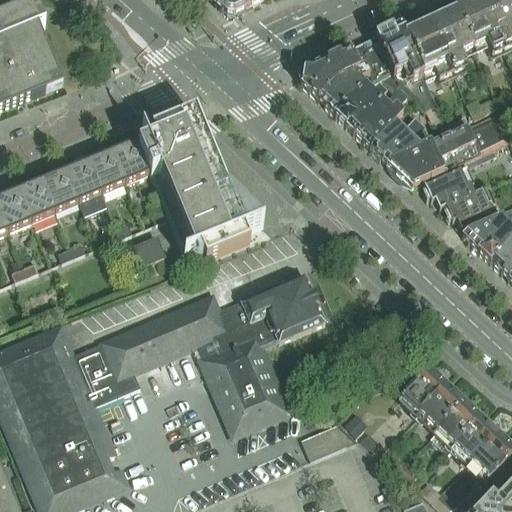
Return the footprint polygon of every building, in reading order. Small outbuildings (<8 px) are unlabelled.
[(260,0),(259,0),(212,0),(211,2),(226,18),(226,20),(234,20),(233,19),(260,0)] [(511,44),(508,36),(511,33),(511,6),(509,0),(498,0),(482,7),(502,52),(511,47),(511,44)] [(0,120),(61,95),(53,77),(37,37),(28,15),(26,10),(25,9),(25,7),(0,17),(0,120)] [(482,7),(458,19),(472,52),(484,46),(490,58),(502,52),(482,7)] [(458,19),(431,31),(451,76),(462,70),(458,60),(472,52),(458,19)] [(431,31),(406,43),(423,84),(432,79),(434,83),(451,76),(431,31)] [(343,58),(350,74),(355,86),(362,92),(364,91),(367,89),(370,91),(381,86),(392,99),(398,92),(424,114),(432,106),(423,84),(406,43),(403,38),(395,42),(391,35),(374,43),(343,58)] [(345,77),(350,74),(343,58),(319,69),(301,78),(298,90),(316,106),(329,93),(345,77)] [(362,92),(355,86),(350,74),(345,77),(329,93),(316,106),(333,123),(362,92)] [(364,91),(362,92),(333,123),(350,139),(379,108),(383,104),(370,91),(367,89),(364,91)] [(350,139),(367,154),(391,131),(401,121),(383,104),(379,108),(350,139)] [(466,109),(473,125),(494,117),(489,105),(479,109),(477,105),(466,109)] [(420,190),(468,167),(477,163),(486,159),(493,155),(511,147),(498,118),(469,131),(464,120),(444,130),(449,140),(429,150),(429,149),(384,170),(412,194),(420,190)] [(367,154),(384,170),(429,149),(424,136),(423,135),(413,127),(401,140),(391,131),(367,154)] [(149,180),(167,224),(220,201),(192,131),(147,150),(142,137),(141,138),(145,149),(146,150),(138,153),(149,180)] [(149,180),(138,153),(146,150),(145,149),(137,152),(134,144),(133,145),(134,148),(112,158),(110,154),(125,190),(147,181),(149,180)] [(101,200),(125,190),(110,154),(109,154),(111,158),(89,167),(87,163),(86,164),(101,200)] [(495,161),(493,155),(486,159),(488,164),(495,161)] [(479,168),(488,164),(486,159),(477,163),(479,168)] [(468,167),(470,173),(479,168),(477,163),(468,167)] [(63,173),(78,210),(101,200),(86,164),(87,168),(65,177),(63,173)] [(54,219),(78,210),(63,173),(62,174),(64,177),(42,187),(40,183),(39,183),(54,219)] [(437,217),(442,214),(473,200),(468,189),(473,187),(466,173),(422,193),(423,195),(421,200),(424,207),(433,207),(437,217)] [(17,192),(16,193),(31,229),(54,219),(39,183),(41,187),(18,196),(17,192)] [(0,219),(8,239),(31,229),(16,193),(17,197),(0,203),(0,219)] [(479,197),(473,200),(442,214),(443,217),(442,220),(445,228),(449,228),(449,230),(453,228),(458,237),(493,221),(488,212),(495,210),(488,193),(479,197)] [(225,199),(220,201),(167,224),(183,264),(263,232),(262,230),(261,231),(224,196),(224,197),(225,198),(225,199)] [(155,230),(166,225),(162,216),(151,221),(155,230)] [(460,241),(487,267),(511,241),(511,230),(510,229),(511,226),(511,217),(461,240),(460,241)] [(120,245),(131,240),(128,230),(116,235),(120,245)] [(108,249),(120,245),(116,235),(104,240),(108,249)] [(511,241),(487,267),(490,270),(492,270),(493,272),(493,273),(494,274),(496,275),(497,276),(498,276),(499,278),(505,285),(511,277),(511,241)] [(164,263),(157,244),(134,253),(142,272),(164,263)] [(73,264),(85,259),(81,250),(69,255),(73,264)] [(61,269),(73,264),(69,255),(57,259),(61,269)] [(26,283),(38,278),(34,269),(22,274),(26,283)] [(14,288),(26,283),(22,274),(10,279),(14,288)] [(233,443),(292,419),(264,351),(276,346),(277,348),(324,329),(305,282),(220,318),(214,302),(73,361),(60,333),(0,357),(0,421),(39,511),(83,511),(129,493),(122,476),(113,480),(107,465),(116,461),(95,414),(141,394),(134,380),(196,353),(233,443)] [(400,406),(418,423),(445,396),(427,379),(400,406)] [(418,423),(435,439),(462,412),(445,396),(418,423)] [(435,439),(453,456),(480,428),(462,412),(435,439)] [(353,422),(344,431),(356,442),(364,433),(353,422)] [(453,456),(470,472),(497,445),(480,428),(453,456)] [(301,445),(310,467),(346,452),(338,430),(301,445)] [(372,460),(376,456),(381,451),(369,439),(360,448),(372,460)] [(511,462),(511,458),(497,445),(470,472),(487,488),(511,462)] [(384,465),(397,477),(406,467),(393,455),(384,465)] [(410,489),(411,488),(419,479),(406,467),(397,477),(410,489)] [(0,511),(17,511),(0,469),(0,511)] [(420,498),(432,509),(438,503),(441,500),(429,489),(420,498)] [(511,511),(511,489),(495,506),(490,501),(480,511),(511,511)] [(447,511),(438,503),(432,509),(435,511),(447,511)]
